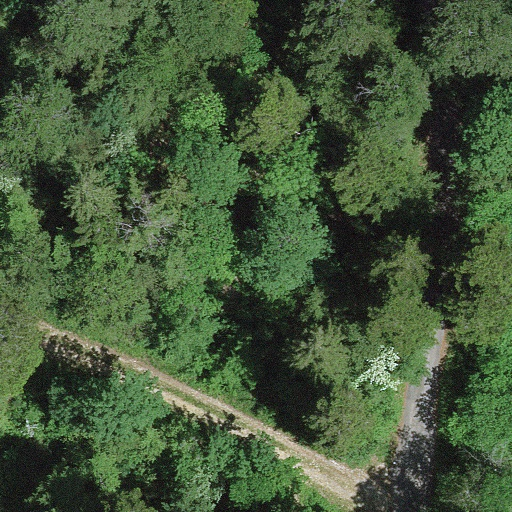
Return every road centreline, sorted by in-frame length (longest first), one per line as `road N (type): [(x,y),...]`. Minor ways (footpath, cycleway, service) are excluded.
road 1 (track): [(444,511),(454,104),(448,0)]
road 2 (track): [(372,511),(267,450),(58,350),(0,333)]
